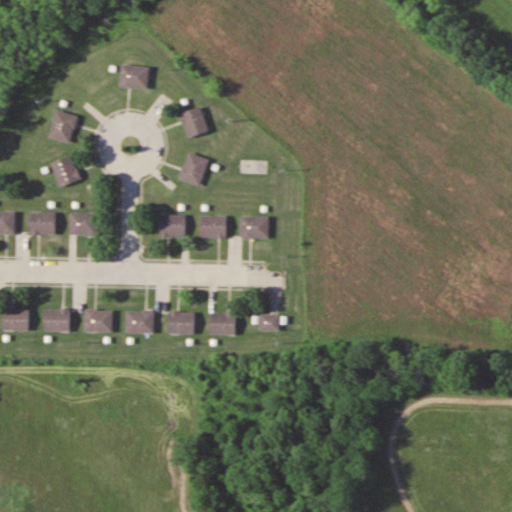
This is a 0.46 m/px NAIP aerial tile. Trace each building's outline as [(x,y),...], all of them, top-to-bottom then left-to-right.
[(149,65),(121,65),(121,87),(149,87),(149,65)] [(209,130),(201,106),(180,113),(188,138),(209,130)] [(49,137),(71,143),(79,116),(57,109),(49,137)] [(179,178),(200,186),(210,159),(189,152),(179,178)] [(52,163),(61,187),(82,179),(72,155),(52,163)] [(0,233),(16,233),(16,211),(0,210),(0,233)] [(55,234),(55,212),(30,212),(30,234),(55,234)] [(70,234),(99,234),(99,213),(70,213),(70,234)] [(185,214),(159,214),(159,237),(185,237),(185,214)] [(226,237),(226,215),(200,215),(200,237),(226,237)] [(269,238),(269,215),(241,215),(241,238),(269,238)] [(30,330),(30,307),(3,307),(3,330),(30,330)] [(44,330),(71,330),(71,308),(44,308),(44,330)] [(113,331),(113,309),(85,309),(85,331),(113,331)] [(154,310),(126,310),(126,332),(154,332),(154,310)] [(195,311),(169,311),(169,333),(195,333),(195,311)] [(210,334),(236,334),(236,312),(210,312),(210,334)] [(280,330),(280,313),(260,313),(260,330),(280,330)]
